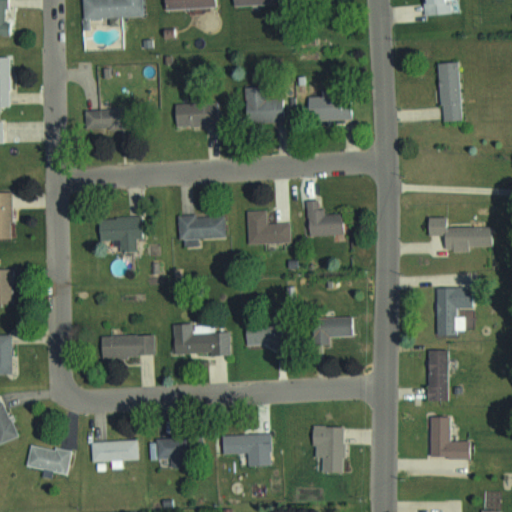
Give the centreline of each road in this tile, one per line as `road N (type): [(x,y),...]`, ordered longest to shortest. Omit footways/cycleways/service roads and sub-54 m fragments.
road 1 (residential): [(384,511),(386,157),(378,0)]
road 2 (residential): [(70,395),(59,379),(54,0)]
road 3 (residential): [(59,179),(386,157)]
road 4 (residential): [(387,382),(93,401),(70,395)]
